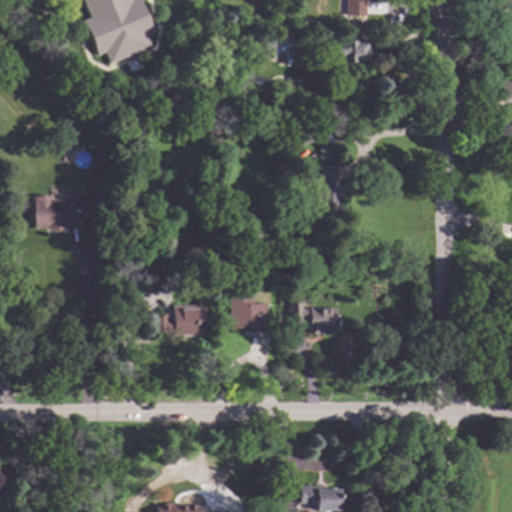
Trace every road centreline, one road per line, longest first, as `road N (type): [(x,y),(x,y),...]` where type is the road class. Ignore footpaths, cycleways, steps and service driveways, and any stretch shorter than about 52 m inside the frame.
road 1 (tertiary): [(442,0),(437,511)]
road 2 (tertiary): [(0,419),(439,410)]
